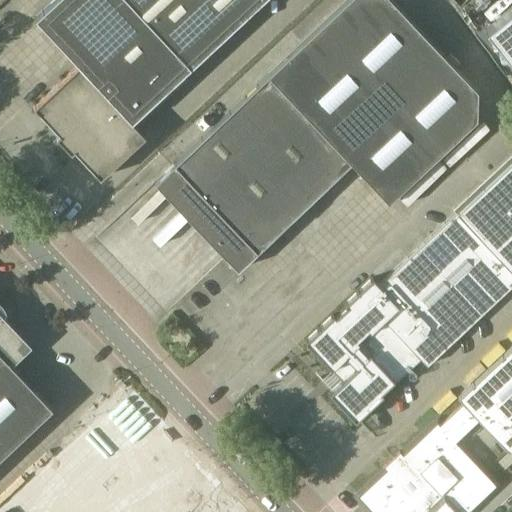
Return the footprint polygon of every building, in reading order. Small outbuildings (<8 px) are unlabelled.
[(50,0),(33,17),(77,64),(32,106),(58,133),(103,91),(129,119),(256,0),(50,0)] [(387,201),(476,118),(476,90),(391,0),(345,0),(165,171),(235,246),(224,256),(237,269),(256,251),(255,251),(350,162),(387,201)] [(511,17),(498,30),(511,46),(511,17)] [(144,136),(129,119),(103,91),(58,133),(58,134),(56,137),(62,144),(70,153),(73,150),(99,178),(144,136)] [(511,153),(452,207),(458,213),(406,259),(401,253),(373,278),(372,277),(342,304),(345,307),(335,317),(332,313),(303,341),(341,380),(329,393),(339,403),(354,421),(371,405),(383,394),(381,392),(391,382),(392,384),(420,358),(511,275),(511,153)] [(352,199),(317,221),(325,234),(315,240),(329,261),(373,233),(352,199)] [(0,455),(51,408),(9,364),(30,345),(0,313),(0,455)] [(511,445),(511,345),(458,396),(467,406),(443,428),(438,423),(400,459),(398,456),(384,469),(387,473),(361,498),(374,511),(458,511),(493,479),(458,441),(480,420),(508,449),(511,445)] [(121,380),(114,386),(120,391),(126,385),(121,380)]
